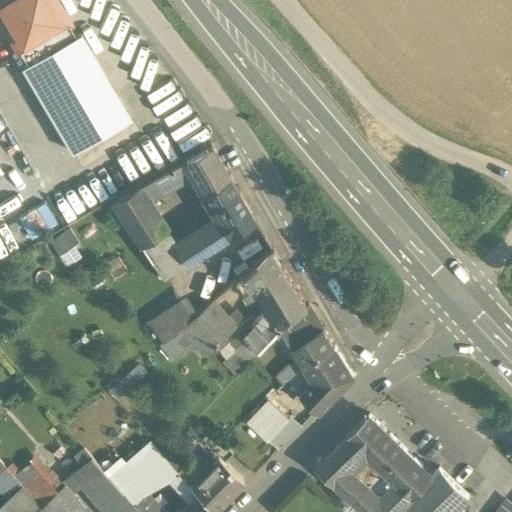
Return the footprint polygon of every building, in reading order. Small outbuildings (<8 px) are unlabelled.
[(54,0),(0,0),(0,24),(18,55),(19,54),(25,64),(74,36),(67,25),(69,24),(54,0)] [(25,64),(20,67),(71,152),(129,118),(79,33),(74,36),(25,64)] [(238,192),(209,144),(181,159),(189,172),(212,209),(238,192)] [(181,159),(150,177),(158,190),(189,172),(181,159)] [(158,190),(150,177),(136,185),(147,201),(161,194),(158,190)] [(147,201),(136,185),(110,200),(140,245),(141,244),(164,227),(147,201)] [(238,192),(212,209),(216,216),(228,235),(255,220),(238,192)] [(54,221),(45,205),(21,218),(29,234),(42,227),(54,221)] [(175,243),(173,244),(185,263),(228,235),(216,216),(175,243)] [(62,263),(81,252),(67,226),(47,237),(62,263)] [(164,227),(141,244),(150,259),(173,244),(175,243),(164,227)] [(262,294),(256,285),(284,267),(273,247),(236,282),(249,303),(262,294)] [(284,267),(256,285),(262,294),(278,320),(282,326),(309,308),(284,267)] [(194,322),(199,317),(188,301),(151,326),(166,347),(194,322)] [(246,342),(249,339),(215,302),(199,317),(194,322),(166,347),(162,350),(174,364),(193,347),(207,362),(219,351),(233,365),(241,357),(251,346),(246,342)] [(309,308),(282,326),(285,330),(290,338),(320,319),(312,306),(309,308)] [(320,319),(290,338),(308,366),(337,346),(320,319)] [(267,331),(262,325),(249,339),(254,343),(264,352),(285,330),(282,326),(278,320),(267,331)] [(250,367),(264,352),(254,343),(251,346),(241,357),(250,367)] [(337,346),(308,366),(311,370),(318,382),(347,362),(337,346)] [(347,362),(318,382),(306,395),(324,411),(356,377),(347,362)] [(311,370),(308,366),(291,381),(306,395),(318,382),(311,370)] [(291,421),(272,403),(250,425),(270,443),(291,421)] [(372,416),(316,467),(359,505),(375,488),(359,474),(373,458),(388,473),(409,452),(372,416)] [(291,421),(270,443),(283,454),(304,432),(291,421)] [(234,454),(210,432),(201,441),(214,454),(218,458),(219,457),(225,464),(234,454)] [(177,471),(152,443),(120,472),(111,480),(132,504),(142,495),(168,480),(177,471)] [(83,449),(73,457),(80,466),(91,457),(83,449)] [(436,478),(409,452),(388,473),(398,483),(414,498),(436,478)] [(214,454),(198,471),(202,475),(218,458),(214,454)] [(102,470),(91,457),(80,466),(77,469),(69,475),(105,511),(139,511),(111,480),(102,470)] [(225,464),(219,457),(218,458),(202,475),(191,486),(214,511),(244,482),(225,464)] [(13,465),(7,470),(22,486),(39,505),(40,506),(57,492),(47,480),(52,475),(38,458),(20,473),(13,465)] [(77,469),(67,458),(60,465),(69,475),(77,469)] [(111,462),(102,470),(111,480),(120,472),(111,462)] [(202,475),(198,471),(188,462),(179,473),(191,486),(202,475)] [(7,470),(6,468),(0,473),(0,494),(7,501),(22,486),(7,470)] [(436,478),(414,498),(401,511),(456,511),(473,495),(445,470),(436,478)] [(179,473),(177,471),(168,480),(197,511),(214,511),(191,486),(179,473)] [(384,497),(369,511),(401,511),(414,498),(398,483),(384,497)] [(7,501),(0,507),(0,511),(31,511),(39,505),(22,486),(7,501)] [(369,511),(384,497),(375,488),(359,505),(367,511),(369,511)] [(73,507),(59,490),(57,492),(40,506),(45,511),(85,511),(78,503),(73,507)] [(157,511),(142,495),(132,504),(139,511),(157,511)] [(511,511),(511,502),(510,501),(502,511),(511,511)]
